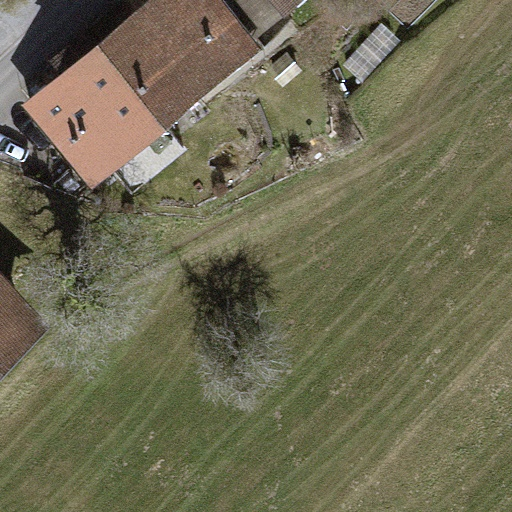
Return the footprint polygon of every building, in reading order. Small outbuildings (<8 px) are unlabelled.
[(164,0),(135,24),(198,99),(257,50),(215,0),(164,0)] [(307,0),(264,0),(286,24),(309,1),(307,0)] [(198,99),(135,24),(101,53),(163,128),(198,99)] [(163,128),(101,53),(30,112),(92,187),(163,128)] [(0,276),(0,389),(57,335),(0,276)]
